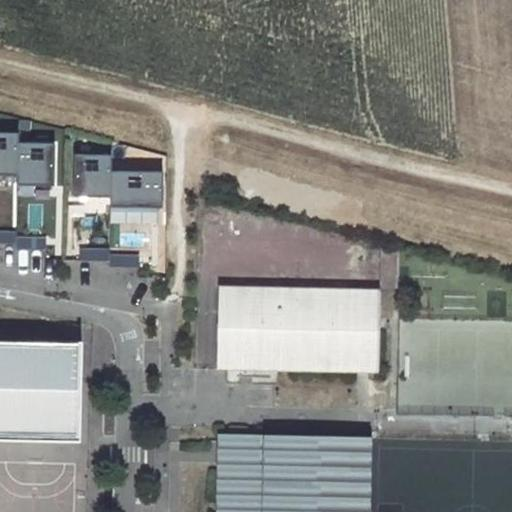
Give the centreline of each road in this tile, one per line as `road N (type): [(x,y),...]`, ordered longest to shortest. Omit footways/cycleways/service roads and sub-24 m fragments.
road 1 (track): [(0,61),(511,193)]
road 2 (residential): [(0,289),(106,309),(130,344),(127,511)]
